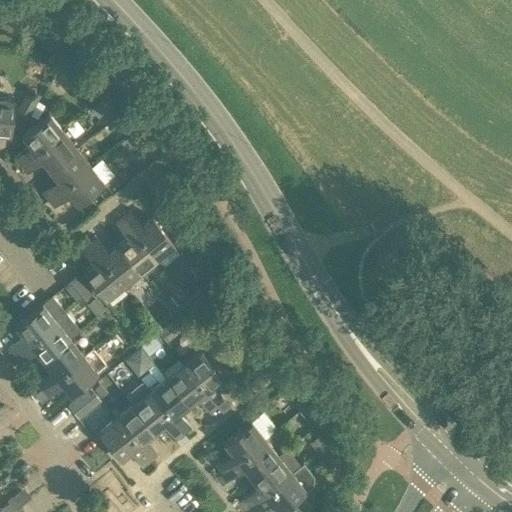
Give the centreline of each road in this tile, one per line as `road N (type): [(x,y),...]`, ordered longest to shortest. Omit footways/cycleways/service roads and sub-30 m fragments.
road 1 (secondary): [(465,464),(419,424),(340,324),(187,94),(103,0)]
road 2 (residential): [(82,511),(54,477),(48,439),(0,376)]
